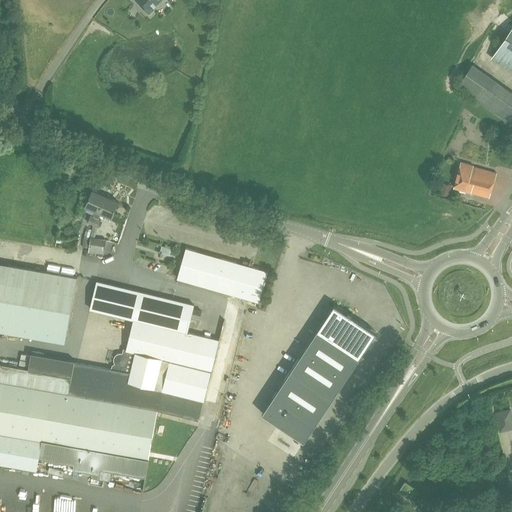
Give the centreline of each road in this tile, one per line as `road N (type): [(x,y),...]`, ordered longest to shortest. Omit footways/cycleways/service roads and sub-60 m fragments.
road 1 (tertiary): [(329,241),(163,188),(0,113)]
road 2 (unknown): [(144,179),(116,255),(85,282),(73,339),(56,349),(1,343)]
road 3 (unclassified): [(353,511),(442,402),(511,366)]
road 4 (primary): [(322,511),(393,397)]
